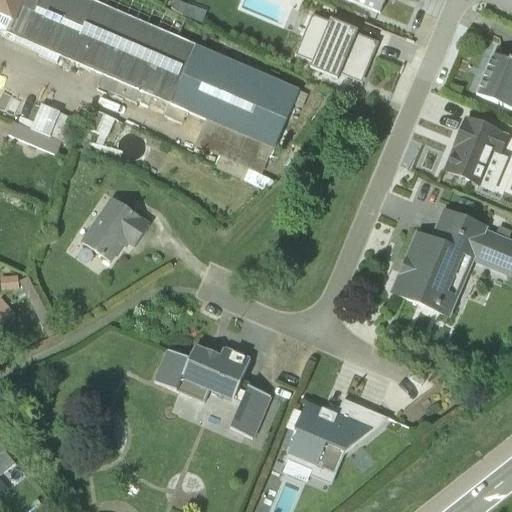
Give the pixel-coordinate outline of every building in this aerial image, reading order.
[(187,115),(204,122),(273,151),(298,93),(298,92),(141,24),(86,0),(0,0),(0,38),(37,55),(36,57),(37,58),(55,65),(59,59),(101,77),(96,88),(136,105),(137,105),(163,116),(162,117),(173,123),(174,123),(181,126),(187,115)] [(342,0),(378,15),(384,0),(342,0)] [(339,76),(360,85),(377,45),(356,35),(356,33),(329,22),(328,24),(311,17),(294,57),(311,64),(308,70),(336,82),(339,76)] [(493,56),(476,96),(510,110),(511,105),(511,62),(508,61),(507,62),(493,56)] [(69,147),(79,124),(40,106),(39,108),(33,106),(26,122),(19,119),(16,126),(61,144),(69,147)] [(93,148),(100,151),(105,140),(106,140),(114,122),(94,114),(86,132),(98,137),(93,148)] [(464,119),(441,173),(479,189),(493,156),(499,158),(508,137),(464,119)] [(257,188),(273,151),(204,122),(193,146),(218,158),(214,169),(215,171),(257,188)] [(13,124),(7,137),(55,157),(61,144),(16,126),(13,124)] [(109,201),(80,244),(109,264),(124,243),(133,249),(148,228),(109,201)] [(461,290),(472,264),(511,280),(511,243),(506,241),(509,234),(499,229),(495,236),(486,232),(486,231),(442,212),(430,242),(416,236),(391,295),(449,319),(461,290)] [(0,279),(0,292),(17,291),(16,278),(0,279)] [(56,335),(27,279),(18,283),(48,340),(56,335)] [(0,318),(3,323),(15,314),(3,298),(0,300),(0,318)] [(188,361),(167,352),(153,384),(202,405),(207,393),(231,403),(232,402),(240,405),(229,431),(252,441),(270,399),(247,389),(244,394),(237,391),(249,362),(222,350),(220,355),(205,349),(203,353),(193,349),(188,361)] [(342,457),(387,421),(342,402),(339,409),(323,409),(322,412),(305,405),(301,415),(292,412),(284,429),(293,433),(289,441),(292,443),(281,467),(284,468),(282,475),(305,485),(308,479),(330,488),(342,457)] [(0,475),(13,466),(0,448),(0,475)]
